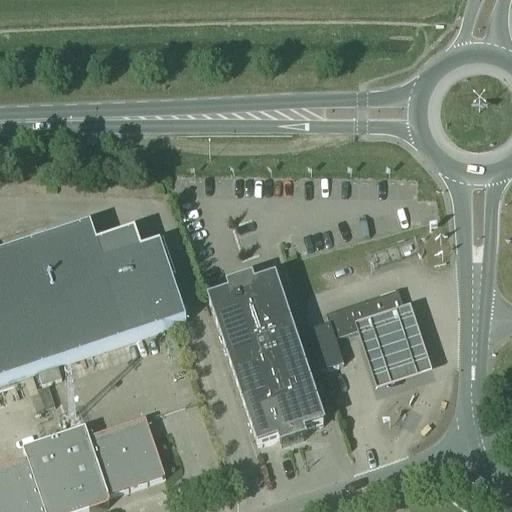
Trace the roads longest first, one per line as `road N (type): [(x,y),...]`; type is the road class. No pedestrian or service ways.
road 1 (primary): [(0,124),(409,115)]
road 2 (tertiary): [(478,449),(467,392),(475,178)]
road 3 (unclassified): [(296,511),(478,449)]
